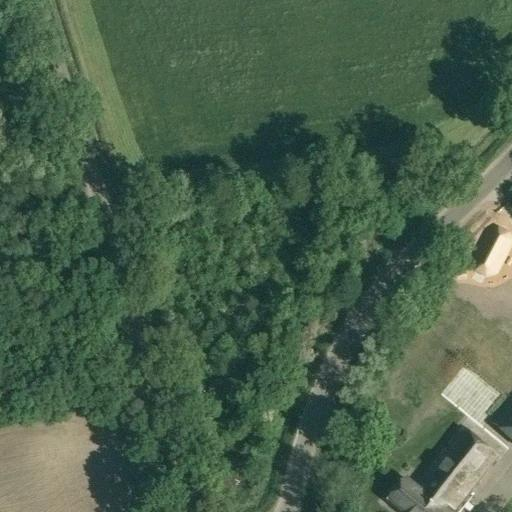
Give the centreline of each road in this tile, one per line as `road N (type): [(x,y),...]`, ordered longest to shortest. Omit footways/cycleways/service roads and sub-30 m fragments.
road 1 (unclassified): [(189,511),(35,0)]
road 2 (unclassified): [(288,511),(305,433),(346,339),(422,243),(511,158)]
